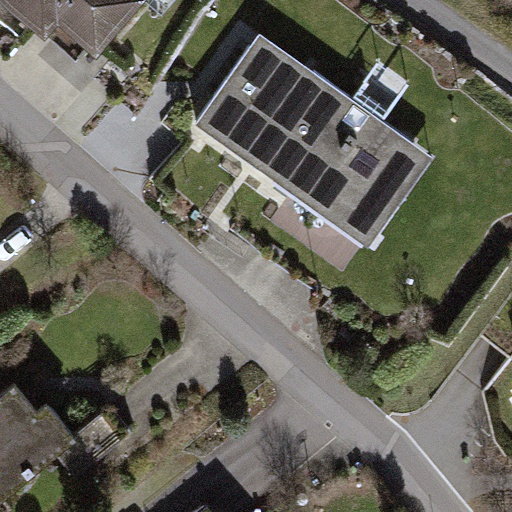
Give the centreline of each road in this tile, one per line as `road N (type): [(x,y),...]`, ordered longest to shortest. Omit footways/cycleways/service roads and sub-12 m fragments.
road 1 (residential): [(0,117),(430,511)]
road 2 (track): [(410,0),(511,70)]
